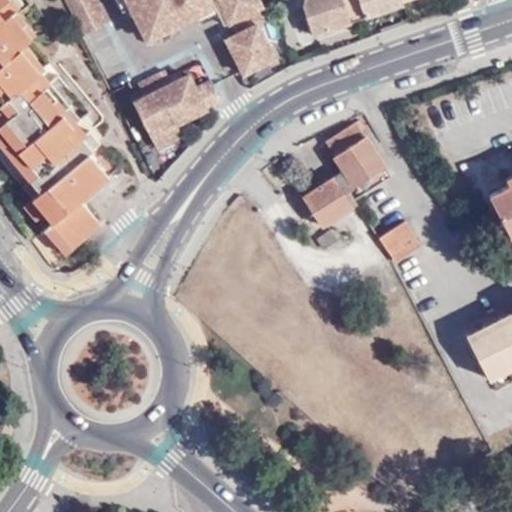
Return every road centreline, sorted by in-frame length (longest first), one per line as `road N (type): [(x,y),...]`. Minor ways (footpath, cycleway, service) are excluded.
road 1 (residential): [(132,312),(185,199),(280,106),(390,58),(511,20)]
road 2 (unknown): [(465,301),(382,149),(356,73)]
road 3 (unknown): [(239,146),(300,251),(345,273),(382,267)]
road 4 (unclassified): [(147,423),(163,405),(172,368),(161,334),(132,312)]
road 5 (unclassified): [(233,511),(147,423)]
